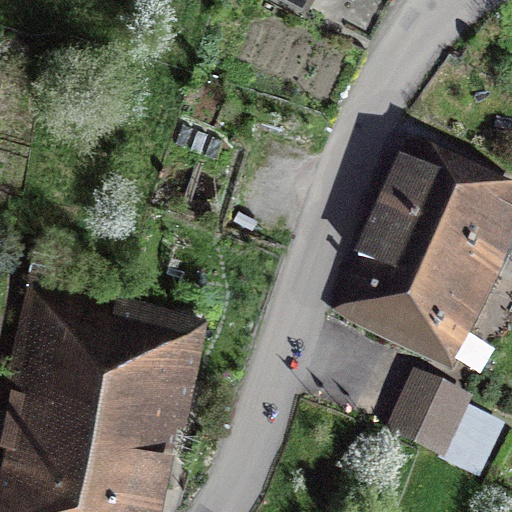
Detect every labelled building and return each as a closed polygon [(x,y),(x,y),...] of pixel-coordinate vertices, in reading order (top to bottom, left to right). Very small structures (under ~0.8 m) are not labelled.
[(308,0),(363,29),(378,0),(308,0)] [(455,189),(388,161),(334,308),(390,336),(455,189)] [(509,213),(455,189),(390,336),(444,359),(509,213)] [(511,244),(499,271),(511,277),(511,244)] [(74,511),(122,299),(55,283),(8,502),(63,511),(74,511)] [(144,511),(189,314),(122,299),(74,511),(144,511)]
